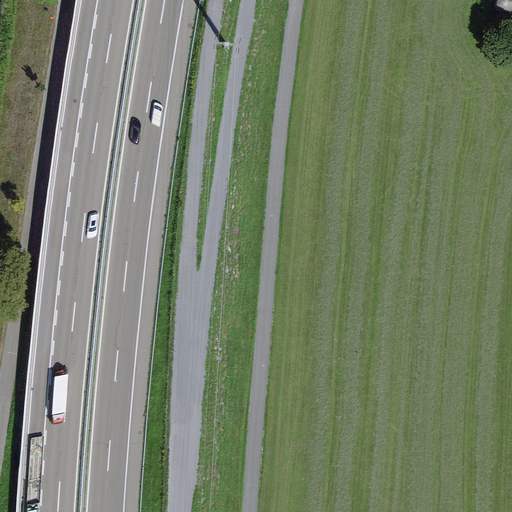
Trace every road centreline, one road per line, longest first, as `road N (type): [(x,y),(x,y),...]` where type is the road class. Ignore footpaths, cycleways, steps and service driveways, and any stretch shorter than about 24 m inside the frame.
road 1 (motorway): [(107,511),(137,172),(166,0)]
road 2 (motorway): [(117,0),(68,352),(58,511)]
road 3 (track): [(216,0),(186,273),(194,348),(178,511)]
road 4 (track): [(301,0),(254,511)]
road 5 (track): [(0,457),(67,0)]
road 6 (track): [(194,348),(250,0)]
